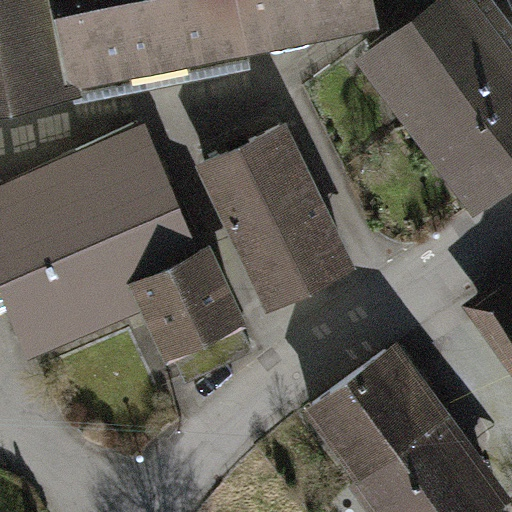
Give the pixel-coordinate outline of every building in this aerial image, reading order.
[(0,0),(0,99),(71,86),(68,72),(373,11),(371,0),(0,0)] [(511,50),(510,52),(470,0),(404,0),(414,11),(511,143),(511,50)] [(437,134),(481,192),(511,167),(511,143),(414,11),(369,45),(437,134)] [(0,185),(0,268),(32,343),(128,301),(131,311),(137,323),(156,316),(184,376),(251,344),(183,202),(176,206),(137,120),(0,184),(0,185)] [(205,160),(272,298),(346,262),(279,124),(248,139),(244,130),(229,137),(234,146),(205,160)] [(511,297),(492,312),(511,339),(511,297)] [(310,402),(359,469),(434,416),(416,389),(385,347),(310,402)] [(471,511),(493,497),(459,450),(434,416),(359,469),(390,511),(471,511)]
